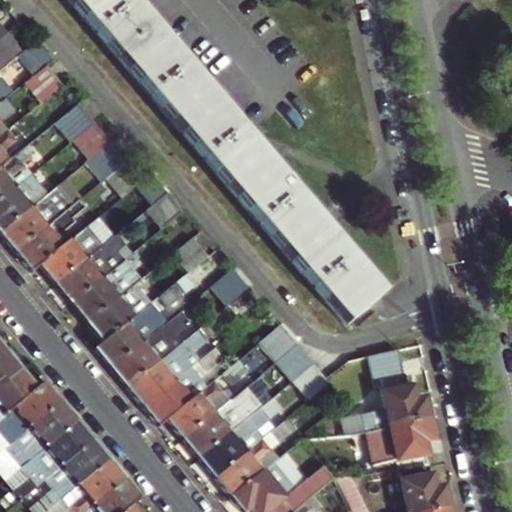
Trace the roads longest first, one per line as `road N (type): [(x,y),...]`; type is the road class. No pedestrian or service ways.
road 1 (residential): [(444,310),(347,344),(303,330),(20,0)]
road 2 (secondary): [(378,0),(444,310)]
road 3 (residential): [(0,284),(186,511)]
road 4 (secondary): [(511,427),(451,153)]
road 5 (secondary): [(444,310),(488,511)]
road 6 (secondary): [(451,153),(419,0)]
